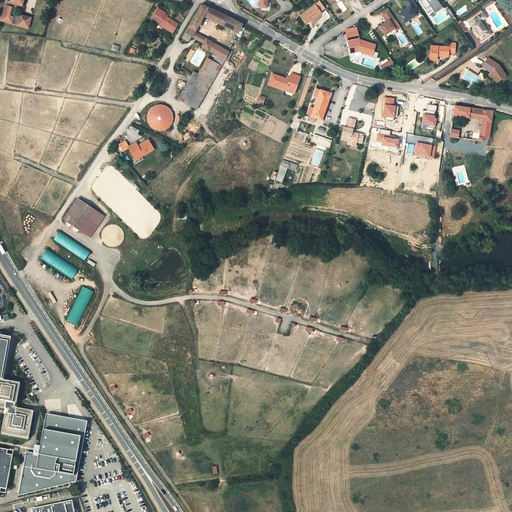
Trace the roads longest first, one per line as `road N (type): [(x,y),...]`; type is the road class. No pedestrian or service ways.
road 1 (track): [(58,223),(93,246),(107,278),(141,303),(222,297),(355,340)]
road 2 (primary): [(0,251),(141,466)]
road 3 (residential): [(511,110),(358,79),(303,52)]
